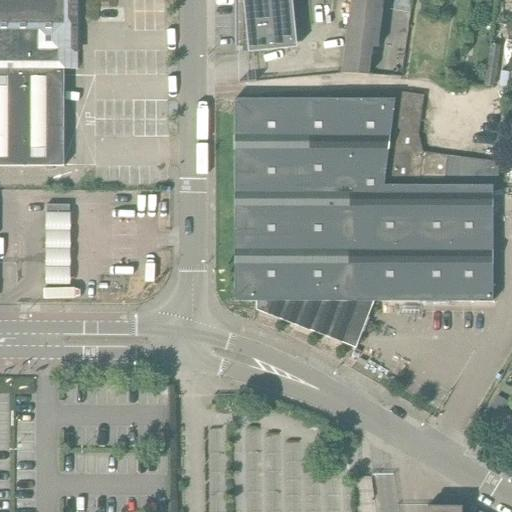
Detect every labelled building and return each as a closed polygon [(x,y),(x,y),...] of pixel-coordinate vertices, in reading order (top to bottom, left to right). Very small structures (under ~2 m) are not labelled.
[(64,71),(78,71),(77,0),(0,0),(0,167),(46,168),(46,170),(53,170),(53,168),(64,168),(64,71)] [(243,0),(249,53),(271,51),(289,49),(283,0),(243,0)] [(350,0),(350,4),(339,74),(368,75),(372,50),(375,51),(382,9),(383,0),(350,0)] [(484,86),(494,88),(500,47),(490,46),(484,86)] [(400,93),(398,105),(422,110),(424,96),(400,93)] [(373,303),(492,303),(491,187),(384,187),(395,100),(234,100),(234,302),(256,302),(256,311),(355,350),(373,303)] [(398,106),(396,118),(420,122),(422,110),(398,106)] [(420,122),(396,118),(395,130),(418,135),(420,122)] [(419,180),(423,152),(418,135),(395,130),(388,180),(419,180)] [(436,154),(423,152),(419,180),(432,180),(436,154)] [(432,180),(445,180),(448,156),(436,154),(432,180)] [(461,158),(448,156),(445,180),(458,180),(461,158)] [(458,180),(471,182),(474,159),(461,158),(458,180)] [(483,184),(486,161),(474,159),(471,182),(483,184)] [(483,184),(496,186),(499,163),(486,161),(483,184)] [(70,215),(46,214),(46,238),(46,287),(70,287),(70,238),(70,215)] [(493,403),(504,410),(508,403),(497,396),(493,403)] [(504,410),(493,403),(488,410),(500,417),(504,410)]
